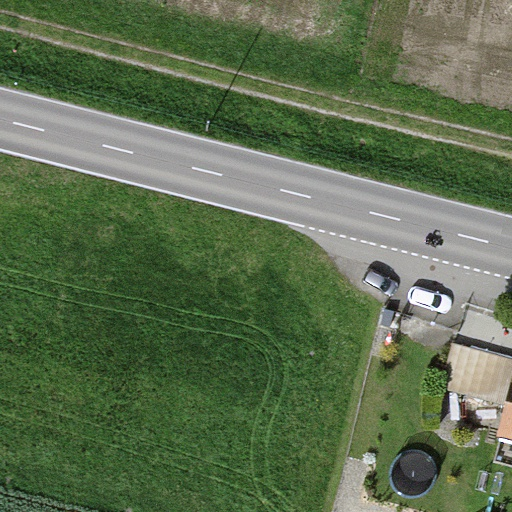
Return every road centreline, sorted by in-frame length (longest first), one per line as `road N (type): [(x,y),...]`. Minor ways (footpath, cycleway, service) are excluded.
road 1 (track): [(511,159),(0,28)]
road 2 (primary): [(0,119),(511,249)]
